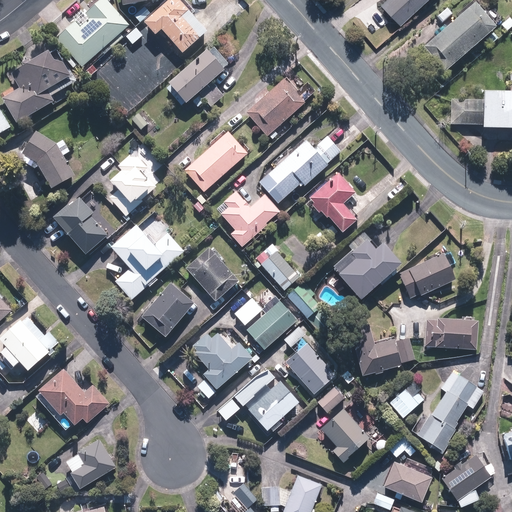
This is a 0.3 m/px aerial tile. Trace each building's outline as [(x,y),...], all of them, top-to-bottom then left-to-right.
[(122,34),(132,25),(110,0),(103,0),(88,13),(91,16),(88,19),(89,21),(82,26),(78,21),(58,38),(83,67),(103,50),(105,53),(125,37),(122,34)] [(211,30),(183,0),(171,0),(147,22),(158,34),(164,28),(186,52),(211,30)] [(387,0),(384,4),(403,23),(426,0),(387,0)] [(426,46),(447,70),(499,26),(478,2),(426,46)] [(454,13),(448,7),(438,16),(443,22),(454,13)] [(145,35),(137,27),(126,37),(134,45),(145,35)] [(226,95),(214,81),(228,68),(227,67),(232,63),(218,46),(213,51),(211,48),(171,82),(172,83),(167,87),(182,105),(188,100),(189,102),(192,99),(204,112),(210,107),(211,108),(226,95)] [(70,63),(59,61),(53,50),(18,69),(19,74),(13,78),(12,89),(3,95),(18,122),(56,101),(53,96),(80,81),(70,63)] [(309,100),(287,76),(249,113),(271,136),(309,100)] [(454,98),(454,123),(486,124),(486,126),(511,126),(511,91),(488,91),(487,99),(454,98)] [(0,134),(13,127),(1,108),(0,108),(0,134)] [(150,123),(142,113),(133,121),(141,130),(150,123)] [(63,141),(59,144),(38,129),(29,154),(39,161),(54,188),(78,175),(66,155),(70,152),(63,141)] [(249,152),(230,130),(186,170),(206,192),(249,152)] [(316,147),(309,139),(260,182),(280,204),(304,183),(306,186),(331,164),(330,163),(343,151),(329,135),(316,147)] [(141,158),(129,157),(120,165),(124,170),(112,181),(120,190),(111,198),(127,217),(145,201),(144,200),(159,186),(146,171),(150,168),(141,158)] [(358,190),(340,171),(311,198),(316,203),(314,205),(321,212),(322,211),(329,219),(331,217),(345,232),(360,218),(345,203),(358,190)] [(243,245),(281,211),(266,194),(252,207),(237,191),(225,202),(230,207),(223,214),(237,229),(232,233),(243,245)] [(82,196),(58,217),(89,253),(110,235),(93,215),(96,212),(82,196)] [(149,234),(146,233),(138,224),(113,246),(132,267),(116,281),(133,300),(187,251),(169,232),(157,243),(149,234)] [(342,273),(364,297),(405,261),(387,241),(380,248),(372,240),(357,254),(360,257),(342,273)] [(274,243),(262,254),(267,260),(262,264),(286,291),(302,277),(274,243)] [(211,246),(188,268),(219,301),(242,279),(211,246)] [(402,274),(412,297),(424,291),(425,292),(456,277),(445,254),(402,274)] [(197,303),(173,282),(144,316),(168,337),(197,303)] [(306,289),(302,284),(289,295),(309,319),(323,307),(314,297),(316,295),(309,286),(306,289)] [(258,296),(249,286),(232,302),(241,312),(258,296)] [(0,322),(14,309),(0,294),(0,322)] [(298,320),(281,301),(249,330),(266,349),(298,320)] [(52,355),(62,345),(49,331),(46,334),(30,317),(25,321),(24,320),(3,339),(9,345),(0,354),(14,369),(23,360),(32,370),(50,353),(52,355)] [(429,319),(427,345),(478,349),(480,322),(429,319)] [(297,352),(287,361),(316,393),(340,372),(312,340),(309,342),(304,337),(307,335),(300,327),(286,339),(297,352)] [(355,335),(365,374),(402,365),(401,362),(415,358),(410,339),(396,343),(395,338),(375,343),(372,331),(355,335)] [(210,397),(255,358),(241,342),(234,347),(220,332),(214,337),(211,333),(196,346),(199,350),(197,352),(211,368),(205,374),(209,378),(200,386),(210,397)] [(87,390),(66,367),(42,390),(44,392),(38,397),(58,418),(62,415),(63,415),(66,413),(77,425),(85,418),(89,423),(111,403),(93,384),(87,390)] [(268,430),(302,402),(283,380),(279,383),(275,378),(277,377),(269,368),(236,395),(245,406),(247,404),(268,430)] [(434,446),(443,451),(457,429),(455,427),(468,404),(474,407),(484,389),(454,371),(444,389),(447,391),(433,414),(432,413),(420,435),(435,444),(434,446)] [(392,402),(404,417),(425,399),(412,385),(392,402)] [(345,397),(335,386),(319,402),(329,412),(345,397)] [(371,437),(345,408),(323,428),(338,446),(334,450),(344,461),(371,437)] [(413,443),(405,434),(389,449),(397,457),(413,443)] [(119,467),(101,438),(80,450),(81,453),(70,460),(77,471),(67,477),(76,492),(119,467)] [(444,477),(459,499),(492,476),(476,454),(444,477)] [(396,462),(386,485),(423,501),(433,478),(396,462)] [(324,483),(300,474),(284,511),(319,511),(320,510),(314,508),(324,483)] [(233,493),(248,510),(253,505),(259,499),(244,483),(233,493)] [(281,486),(263,485),(263,504),(271,504),(271,511),(280,511),(281,486)] [(396,499),(378,492),(374,503),(391,510),(396,499)]
